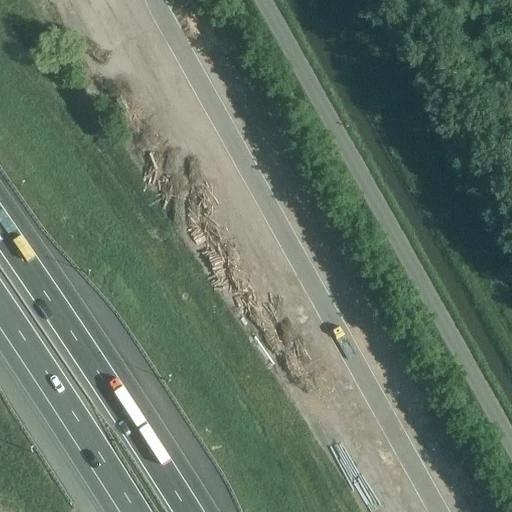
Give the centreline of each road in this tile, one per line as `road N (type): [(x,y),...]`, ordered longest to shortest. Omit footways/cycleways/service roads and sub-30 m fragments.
road 1 (tertiary): [(511,441),(262,0)]
road 2 (motorway): [(195,511),(0,216)]
road 3 (motorway): [(0,315),(126,511)]
